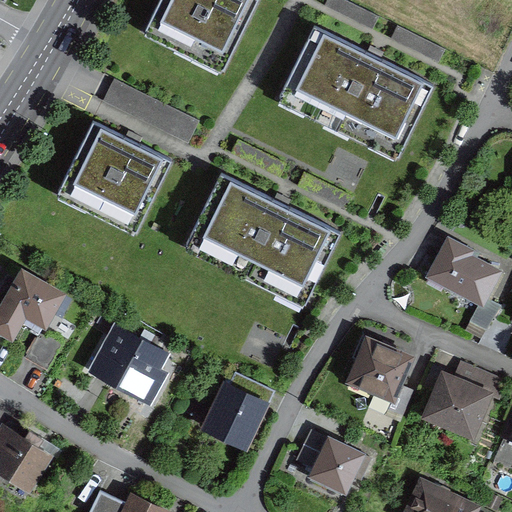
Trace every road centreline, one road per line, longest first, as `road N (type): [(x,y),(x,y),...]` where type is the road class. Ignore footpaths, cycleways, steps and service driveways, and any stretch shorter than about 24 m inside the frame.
road 1 (residential): [(222,511),(96,451),(0,389)]
road 2 (residential): [(238,511),(307,368),(360,301)]
road 3 (residential): [(360,301),(437,206),(489,107)]
road 4 (residential): [(360,301),(511,365)]
road 5 (secondary): [(0,128),(74,0)]
